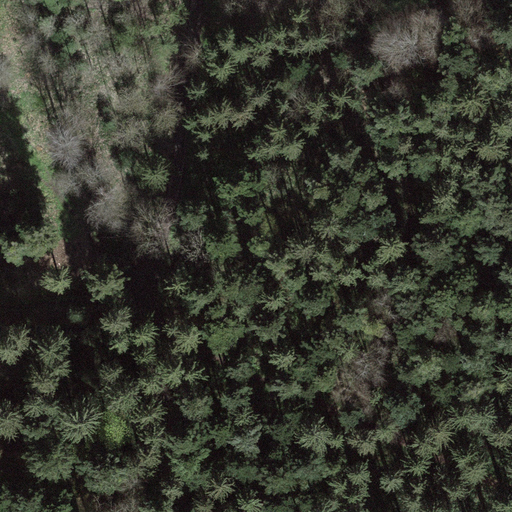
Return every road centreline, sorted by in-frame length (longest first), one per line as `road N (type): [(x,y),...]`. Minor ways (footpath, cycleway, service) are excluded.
road 1 (track): [(0,299),(61,295),(103,303),(511,495)]
road 2 (track): [(193,0),(173,196),(142,286),(176,511)]
